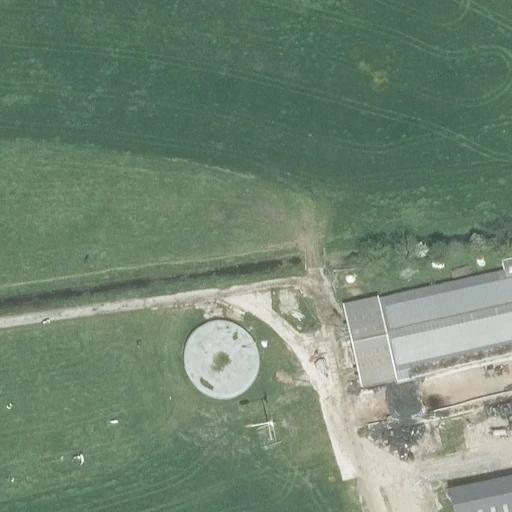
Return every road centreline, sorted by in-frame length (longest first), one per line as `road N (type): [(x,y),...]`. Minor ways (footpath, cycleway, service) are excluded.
road 1 (track): [(511,451),(421,472),(384,462),(346,439),(291,337),(220,292),(0,323)]
road 2 (track): [(317,375),(328,316),(320,293),(305,281),(220,292)]
